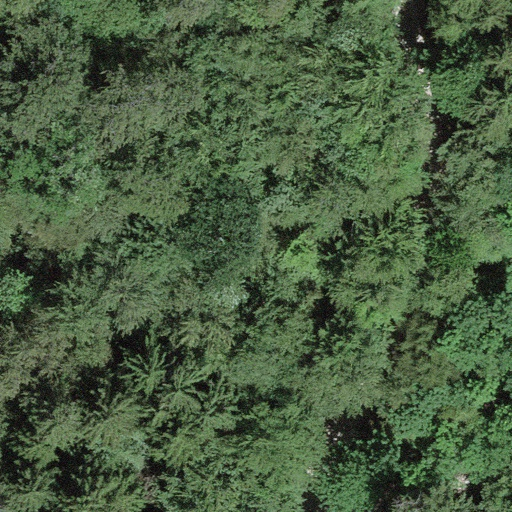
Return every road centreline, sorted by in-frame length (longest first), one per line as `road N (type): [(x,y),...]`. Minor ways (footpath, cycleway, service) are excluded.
road 1 (track): [(405,0),(434,203),(306,511)]
road 2 (track): [(330,511),(511,447)]
